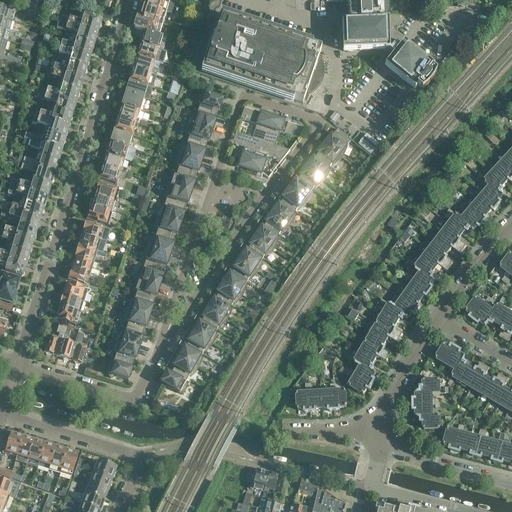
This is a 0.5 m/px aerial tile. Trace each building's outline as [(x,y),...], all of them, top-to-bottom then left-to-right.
[(39,0),(36,13),(46,16),(50,1),(45,0),(39,0)] [(143,0),(142,5),(167,13),(170,14),(172,15),(176,2),(167,0),(143,0)] [(358,0),(359,1),(348,1),(349,14),(349,21),(342,21),(343,51),(384,50),(389,50),(387,0),(358,0)] [(445,0),(437,0),(437,9),(449,8),(449,3),(445,3),(445,0)] [(465,8),(468,0),(466,0),(458,0),(457,5),(465,8)] [(55,3),(50,1),(46,16),(51,17),(55,3)] [(0,17),(12,21),(13,22),(18,7),(5,4),(0,2),(0,17)] [(144,6),(140,17),(163,24),(167,13),(142,5),(141,5),(144,6)] [(492,7),(488,5),(484,13),(492,18),(497,8),(493,5),(492,7)] [(102,18),(103,14),(89,10),(88,14),(102,18)] [(36,20),(38,14),(26,11),(25,16),(36,20)] [(104,12),(103,14),(102,18),(111,21),(113,16),(104,12)] [(197,22),(203,24),(206,14),(200,13),(197,22)] [(221,14),(213,37),(215,38),(211,50),(209,49),(201,73),(292,103),(293,101),(303,104),(307,92),(310,93),(313,91),(316,88),(318,85),(320,80),(322,74),(322,71),(322,67),(321,63),(317,62),(321,50),(311,47),(312,45),(221,14)] [(66,17),(64,23),(98,33),(99,28),(101,28),(102,25),(101,23),(101,21),(87,17),(85,16),(84,19),(83,19),(82,22),(66,17)] [(0,28),(9,31),(12,21),(0,17),(0,28)] [(134,29),(135,29),(145,32),(160,36),(163,24),(140,17),(138,17),(134,29)] [(66,31),(66,30),(78,34),(77,40),(94,45),(94,44),(96,43),(97,41),(96,39),(98,33),(64,23),(58,21),(56,28),(66,31)] [(0,28),(0,39),(2,40),(8,42),(11,32),(9,31),(0,28)] [(141,43),(141,45),(159,50),(159,49),(165,51),(167,44),(162,42),(163,37),(160,36),(145,32),(143,37),(141,38),(140,42),(141,43)] [(196,44),(198,36),(194,34),(190,36),(192,42),(196,44)] [(59,41),(57,47),(90,57),(92,51),(94,51),(95,48),(93,46),(94,45),(77,40),(75,46),(59,41)] [(385,67),(386,66),(396,74),(395,75),(396,76),(397,75),(405,81),(407,83),(406,84),(409,86),(415,90),(416,89),(419,91),(420,90),(421,91),(425,89),(428,86),(430,84),(432,82),(434,78),(436,73),(432,69),(434,67),(429,63),(403,42),(400,46),(397,45),(400,42),(398,41),(391,50),(389,50),(384,50),(385,52),(389,52),(393,55),(384,66),(385,67)] [(139,51),(137,57),(155,62),(159,50),(141,45),(141,46),(139,46),(138,50),(139,51)] [(90,57),(57,47),(56,52),(71,57),(70,63),(87,68),(87,67),(89,66),(90,63),(89,62),(90,57)] [(135,64),(133,69),(151,75),(154,76),(156,68),(154,68),(155,62),(137,57),(137,58),(135,59),(134,62),(135,64)] [(57,59),(53,71),(83,80),(85,75),(87,74),(87,71),(86,70),(87,68),(70,63),(57,59)] [(130,80),(129,81),(148,87),(151,75),(133,69),(132,74),(130,75),(129,79),(130,80)] [(83,80),(53,71),(51,77),(64,81),(62,87),(80,92),(80,91),(82,90),(82,87),(81,86),(83,80)] [(175,82),(177,83),(182,84),(184,78),(177,76),(175,82)] [(126,92),(126,94),(144,99),(149,101),(152,88),(148,87),(129,81),(128,86),(126,88),(125,91),(126,92)] [(179,94),(182,84),(177,83),(174,92),(179,94)] [(48,88),(46,95),(76,104),(77,98),(79,97),(80,95),(79,93),(80,92),(62,87),(60,92),(48,88)] [(176,102),(178,96),(168,93),(166,99),(176,102)] [(198,105),(196,110),(215,116),(218,109),(219,109),(222,101),(223,101),(202,94),(200,93),(198,95),(198,97),(196,100),(196,102),(196,104),(198,105)] [(124,100),(122,106),(140,111),(144,99),(126,94),(125,94),(124,95),(123,99),(124,100)] [(46,95),(44,100),(57,104),(55,110),(72,115),(72,114),(74,113),(75,110),(74,109),(76,104),(46,95)] [(118,117),(118,118),(136,124),(140,111),(122,106),(120,111),(119,112),(117,116),(118,117)] [(169,121),(173,109),(167,108),(163,119),(169,121)] [(175,108),(171,118),(177,121),(181,110),(175,108)] [(260,114),(244,108),(241,120),(257,125),(252,139),(260,141),(264,143),(272,117),(260,113),(260,114)] [(35,116),(39,118),(69,127),(70,122),(72,120),(73,118),(72,117),(72,115),(55,110),(53,116),(41,112),(36,112),(34,116),(35,116)] [(189,120),(187,124),(212,132),(215,124),(213,123),(215,116),(196,110),(195,115),(193,114),(192,115),(191,117),(189,120)] [(503,110),(496,117),(501,122),(509,114),(503,110)] [(33,122),(37,123),(50,127),(48,133),(65,138),(65,137),(67,136),(68,133),(67,132),(69,127),(39,118),(35,116),(33,122)] [(272,117),(264,143),(275,147),(280,133),(299,140),(307,129),(284,122),(284,121),(272,117)] [(116,124),(114,131),(132,136),(135,129),(137,129),(138,125),(136,124),(118,118),(118,119),(116,120),(115,123),(116,124)] [(187,136),(186,141),(205,147),(207,140),(209,140),(212,132),(187,124),(186,128),(185,132),(185,135),(187,136)] [(112,137),(110,143),(128,149),(143,153),(145,148),(130,144),(132,136),(114,131),(112,131),(111,135),(112,137)] [(26,139),(30,140),(61,150),(63,145),(65,144),(66,141),(65,140),(65,138),(48,133),(46,139),(43,138),(32,135),(25,133),(24,139),(26,139)] [(243,153),(238,167),(250,171),(260,141),(252,139),(236,133),(232,145),(245,149),(243,153)] [(324,135),(320,141),(342,159),(344,155),(345,153),(346,152),(346,150),(347,148),(346,147),(348,145),(333,133),(329,139),(324,135)] [(366,133),(358,143),(371,153),(379,144),(366,133)] [(25,145),(28,146),(42,151),(41,157),(58,162),(58,161),(60,160),(61,157),(59,156),(61,150),(30,140),(26,139),(25,145)] [(204,155),(203,154),(205,147),(186,141),(185,144),(182,145),(180,148),(178,151),(177,155),(201,163),(204,155)] [(260,141),(250,171),(261,175),(266,161),(265,161),(267,156),(282,161),(290,151),(275,147),(264,143),(260,141)] [(320,150),(315,156),(330,168),(332,165),(333,166),(335,165),(336,164),(338,163),(339,162),(342,159),(320,141),(315,146),(320,150)] [(107,154),(107,155),(125,160),(127,154),(142,158),(143,153),(128,149),(110,143),(109,148),(107,149),(106,153),(107,154)] [(474,158),(469,153),(464,160),(469,164),(474,158)] [(104,162),(103,167),(126,174),(127,170),(122,168),(125,160),(107,155),(106,157),(104,158),(103,161),(104,162)] [(175,166),(177,167),(175,172),(195,178),(197,171),(199,172),(201,163),(177,155),(176,159),(175,163),(175,164),(175,166)] [(306,158),(302,163),(324,181),(327,177),(326,177),(327,176),(328,174),(329,172),(329,170),(328,170),(330,168),(315,156),(311,161),(306,158)] [(19,163),(23,164),(54,174),(56,168),(58,167),(58,164),(57,163),(58,162),(41,157),(39,162),(35,161),(24,158),(21,157),(19,162),(19,163)] [(502,162),(500,165),(511,175),(511,161),(507,157),(502,162)] [(18,168),(21,169),(21,170),(32,173),(35,173),(34,180),(50,185),(51,184),(53,183),(53,180),(52,179),(54,174),(23,164),(19,163),(18,168)] [(302,173),(298,178),(313,190),(314,188),(315,188),(317,187),(319,186),(320,185),(321,184),(324,181),(302,163),(297,169),(302,173)] [(494,168),(491,172),(492,173),(506,185),(508,182),(509,181),(511,183),(511,182),(511,175),(500,165),(499,165),(496,169),(494,168)] [(126,174),(103,167),(101,173),(99,174),(98,177),(99,178),(97,184),(115,190),(117,182),(118,182),(119,178),(124,179),(126,174)] [(175,172),(174,177),(172,176),(171,178),(170,178),(168,182),(166,186),(191,194),(194,186),(192,186),(195,178),(175,172)] [(489,176),(485,181),(486,181),(487,183),(499,193),(500,195),(501,194),(504,191),(502,189),(506,185),(492,173),(491,172),(488,175),(489,176)] [(288,181),(284,186),(307,203),(309,200),(311,197),(311,195),(312,193),(311,192),(313,190),(298,178),(293,184),(288,181)] [(10,185),(18,187),(47,196),(49,191),(50,191),(51,188),(50,186),(50,185),(34,180),(32,186),(11,180),(10,185)] [(486,190),(483,194),(498,208),(502,204),(500,202),(504,197),(501,194),(500,195),(499,193),(487,183),(486,184),(485,184),(488,186),(485,189),(486,190)] [(8,191),(16,193),(23,195),(21,201),(43,208),(44,207),(46,206),(46,203),(45,202),(47,196),(18,187),(10,185),(8,191)] [(97,191),(95,197),(114,203),(115,203),(119,204),(124,206),(132,208),(134,209),(136,205),(126,201),(118,199),(121,192),(117,191),(103,186),(98,185),(98,186),(97,186),(96,189),(97,190),(96,191),(97,191)] [(167,198),(165,203),(184,209),(187,202),(188,203),(191,194),(166,186),(165,190),(165,194),(165,196),(165,198),(167,198)] [(285,196),(280,201),(296,213),(297,210),(298,211),(300,210),(302,209),(303,208),(304,206),(307,203),(284,186),(280,192),(285,196)] [(478,198),(475,202),(475,203),(489,214),(493,210),(495,211),(498,208),(483,194),(479,199),(478,198)] [(92,202),(90,206),(92,207),(92,208),(110,214),(112,214),(115,203),(114,203),(95,197),(93,202),(92,202)] [(7,209),(11,211),(40,220),(41,215),(43,214),(44,211),(43,210),(43,208),(21,201),(19,207),(12,205),(12,206),(8,205),(7,209)] [(271,204),(267,210),(290,226),(292,223),(293,221),(294,219),(295,218),(295,216),(294,215),(296,213),(280,201),(276,207),(271,204)] [(487,220),(485,219),(489,214),(475,203),(475,202),(471,206),(472,208),(469,212),(484,224),(487,220)] [(157,213),(156,217),(181,226),(183,217),(182,217),(184,209),(165,203),(163,208),(161,207),(160,209),(159,210),(158,212),(158,213),(157,213)] [(2,214),(9,216),(18,219),(16,225),(19,226),(36,231),(36,230),(38,230),(39,227),(38,226),(40,220),(11,211),(7,209),(4,208),(2,214)] [(88,214),(87,217),(88,218),(88,219),(92,220),(107,225),(108,225),(111,218),(112,214),(110,214),(92,208),(90,213),(89,214),(88,214)] [(423,210),(419,215),(426,220),(432,213),(426,209),(424,211),(423,210)] [(268,219),(264,225),(279,236),(281,233),(282,234),(283,233),(285,232),(286,231),(287,229),(288,229),(290,226),(267,210),(263,215),(268,219)] [(458,217),(474,231),(478,226),(480,228),(484,224),(469,212),(468,211),(465,214),(465,215),(463,215),(461,218),(459,216),(458,217)] [(395,226),(396,226),(400,221),(393,216),(389,221),(389,222),(395,226)] [(451,220),(448,224),(463,235),(466,231),(468,232),(471,229),(474,232),(474,231),(458,217),(455,216),(452,220),(451,220)] [(156,229),(155,234),(174,241),(176,233),(178,234),(181,226),(156,217),(155,222),(154,225),(154,227),(154,229),(156,229)] [(84,230),(82,235),(83,235),(101,240),(105,229),(102,229),(102,228),(101,228),(86,223),(86,225),(84,225),(83,229),(84,230)] [(446,230),(443,234),(464,250),(467,246),(459,240),(463,235),(448,224),(444,228),(446,230)] [(255,227),(250,233),(274,249),(276,246),(277,244),(277,242),(278,241),(278,239),(277,238),(279,236),(264,225),(259,231),(255,227)] [(0,231),(0,232),(3,234),(33,243),(34,238),(36,237),(37,234),(36,233),(36,231),(19,226),(17,232),(1,227),(0,231)] [(409,228),(405,233),(410,236),(413,231),(409,228)] [(0,238),(2,239),(2,240),(14,243),(12,249),(29,254),(31,253),(32,250),(31,249),(33,243),(3,234),(0,232),(0,238)] [(251,242),(247,248),(263,259),(264,257),(265,257),(267,256),(269,255),(270,254),(271,252),(271,253),(274,249),(250,233),(246,239),(251,242)] [(410,236),(405,233),(399,240),(405,245),(411,237),(410,236)] [(442,233),(435,242),(449,253),(453,248),(461,254),(464,250),(443,234),(442,233)] [(147,245),(145,248),(170,257),(173,248),(171,248),(174,241),(155,234),(153,239),(151,238),(150,240),(149,241),(147,245)] [(81,241),(79,246),(107,255),(108,251),(99,248),(101,240),(83,235),(82,235),(81,235),(79,240),(81,241)] [(435,242),(428,250),(444,262),(445,263),(450,267),(453,263),(448,259),(446,257),(446,256),(449,253),(435,242)] [(76,255),(76,257),(94,263),(96,256),(105,259),(107,255),(79,246),(77,251),(76,254),(76,255)] [(0,257),(25,266),(27,261),(29,260),(30,257),(29,256),(29,254),(12,249),(7,247),(5,253),(0,251),(0,257)] [(146,261),(144,265),(163,272),(166,265),(167,265),(170,257),(145,248),(144,253),(144,256),(144,258),(144,260),(146,261)] [(238,251),(234,257),(258,273),(260,269),(261,267),(261,266),(262,264),(262,262),(261,261),(263,259),(247,248),(243,254),(238,251)] [(423,255),(421,258),(422,259),(436,270),(438,266),(439,265),(442,268),(447,271),(450,267),(445,263),(444,262),(428,250),(425,255),(423,255)] [(511,273),(511,256),(511,255),(501,268),(502,269),(502,270),(505,273),(503,276),(505,277),(502,281),(505,283),(508,279),(510,277),(511,273)] [(0,264),(1,265),(0,269),(0,270),(5,272),(22,278),(22,277),(24,276),(25,273),(24,271),(25,266),(0,257),(0,264)] [(93,268),(94,263),(76,257),(75,258),(76,258),(74,262),(73,262),(71,267),(73,268),(72,269),(91,275),(93,268)] [(235,266),(231,272),(247,283),(249,280),(250,281),(251,280),(253,279),(255,276),(258,273),(234,257),(230,263),(235,266)] [(418,265),(416,268),(419,271),(429,279),(431,280),(432,279),(434,276),(432,275),(436,270),(422,259),(421,258),(417,263),(418,265)] [(137,276),(135,280),(160,288),(162,280),(161,279),(163,272),(144,265),(142,270),(141,270),(139,271),(138,272),(137,276)] [(91,275),(72,269),(71,274),(69,274),(68,278),(69,279),(69,280),(85,285),(87,286),(89,279),(99,282),(100,277),(91,275)] [(416,279),(414,281),(431,293),(433,289),(431,288),(435,282),(432,279),(431,280),(429,279),(419,271),(416,276),(417,277),(416,279)] [(222,275),(218,281),(242,296),(244,293),(245,291),(246,289),(246,288),(247,286),(245,285),(247,283),(231,272),(227,278),(222,275)] [(20,280),(0,273),(0,286),(16,292),(16,291),(18,290),(19,287),(18,285),(20,280)] [(271,281),(276,285),(279,279),(274,276),(271,281)] [(407,277),(405,280),(409,283),(409,286),(406,289),(407,290),(422,301),(425,296),(427,298),(431,293),(414,281),(411,279),(407,277)] [(492,287),(494,286),(495,283),(488,278),(485,282),(492,287)] [(135,292),(134,297),(153,303),(155,296),(157,296),(160,288),(135,280),(134,284),(133,287),(133,291),(135,292)] [(220,290),(216,296),(232,307),(233,304),(234,305),(237,302),(238,301),(240,300),(242,296),(218,281),(215,287),(220,290)] [(267,286),(273,290),(276,285),(271,281),(267,286)] [(65,293),(64,295),(85,302),(87,294),(88,293),(89,292),(90,291),(95,293),(96,289),(81,285),(80,288),(68,284),(66,289),(65,292),(65,293)] [(0,286),(0,302),(1,303),(1,301),(12,304),(14,299),(16,298),(17,295),(16,293),(16,292),(0,286)] [(399,291),(396,295),(401,299),(417,311),(420,307),(418,305),(422,301),(407,290),(406,289),(403,294),(399,291)] [(59,304),(60,306),(81,313),(85,302),(64,295),(62,301),(60,302),(59,304)] [(390,304),(389,305),(396,309),(403,314),(405,316),(405,317),(408,319),(412,314),(414,315),(417,311),(401,299),(396,295),(393,298),(397,301),(396,302),(398,303),(395,307),(390,304)] [(207,299),(203,305),(227,320),(229,317),(230,315),(231,311),(231,309),(230,309),(232,307),(216,296),(212,303),(207,299)] [(132,301),(130,301),(128,304),(126,307),(124,311),(149,319),(152,311),(150,310),(153,303),(134,297),(132,301)] [(471,319),(475,321),(492,300),(489,298),(486,301),(484,300),(482,302),(480,300),(479,301),(477,299),(467,312),(472,316),(471,318),(471,319)] [(492,300),(475,321),(479,325),(480,323),(485,327),(486,327),(489,323),(488,322),(490,320),(498,308),(492,304),(494,302),(492,300)] [(1,303),(0,305),(0,308),(12,312),(13,307),(1,303)] [(204,314),(200,321),(217,331),(218,328),(219,329),(221,328),(222,326),(225,324),(227,320),(203,305),(199,311),(204,314)] [(383,310),(381,314),(382,315),(397,324),(400,319),(403,320),(405,317),(405,316),(403,314),(396,309),(389,305),(389,306),(388,305),(385,310),(383,310)] [(81,313),(60,306),(60,307),(61,307),(60,310),(59,310),(58,314),(59,315),(57,319),(77,325),(78,322),(81,313)] [(488,322),(489,323),(493,325),(495,323),(500,326),(508,311),(500,306),(498,308),(490,320),(488,322)] [(123,322),(125,323),(123,328),(142,334),(145,327),(146,327),(149,319),(124,311),(123,315),(124,315),(123,319),(123,320),(123,322)] [(353,311),(349,317),(355,321),(358,315),(353,311)] [(511,313),(508,311),(500,326),(505,329),(499,337),(504,340),(511,326),(511,313)] [(256,316),(251,312),(248,317),(253,320),(256,316)] [(379,319),(377,323),(378,324),(378,325),(393,334),(394,335),(400,338),(403,334),(398,331),(394,329),(395,328),(397,324),(382,315),(381,314),(379,318),(379,319)] [(192,324),(188,330),(212,345),(214,341),(215,339),(216,336),(216,334),(215,333),(217,331),(200,321),(197,327),(192,324)] [(59,334),(58,339),(51,337),(48,346),(47,346),(45,353),(47,354),(46,355),(51,356),(51,355),(58,357),(68,326),(59,324),(57,333),(59,334)] [(376,325),(371,333),(386,343),(388,339),(389,338),(392,340),(398,343),(400,338),(394,335),(393,334),(378,325),(377,326),(376,325)] [(68,326),(58,357),(64,359),(63,360),(68,362),(68,360),(70,361),(75,344),(68,342),(70,337),(69,336),(72,327),(68,326)] [(352,331),(343,326),(340,330),(344,332),(349,336),(352,331)] [(100,331),(99,330),(97,337),(114,342),(139,350),(142,342),(140,341),(142,334),(123,328),(121,333),(118,334),(116,335),(114,335),(112,335),(110,335),(108,335),(106,334),(105,334),(101,332),(100,331)] [(189,339),(186,345),(202,355),(204,353),(205,353),(206,352),(207,351),(209,349),(210,348),(212,345),(188,330),(184,336),(189,339)] [(75,344),(70,361),(76,363),(75,364),(79,365),(80,364),(81,364),(82,361),(88,363),(95,341),(89,340),(87,345),(82,344),(84,336),(78,333),(75,344)] [(371,333),(366,342),(367,343),(382,353),(383,354),(389,357),(392,353),(387,349),(383,348),(384,347),(386,343),(371,333)] [(114,354),(113,359),(132,365),(134,358),(136,359),(139,350),(114,342),(113,346),(112,350),(112,351),(112,353),(114,354)] [(361,348),(359,352),(375,361),(377,358),(378,357),(381,359),(386,362),(389,357),(383,354),(382,353),(367,343),(365,348),(361,348)] [(177,349),(173,355),(198,369),(200,365),(200,364),(201,362),(201,360),(202,358),(201,357),(202,355),(186,345),(182,352),(177,349)] [(437,359),(447,366),(457,349),(452,347),(451,349),(445,345),(437,359)] [(457,349),(447,366),(452,368),(451,370),(455,373),(462,361),(463,362),(466,358),(460,354),(461,352),(457,349)] [(350,357),(348,359),(355,363),(356,364),(357,363),(362,367),(369,371),(372,372),(372,371),(374,368),(372,366),(375,361),(359,352),(356,357),(358,359),(357,360),(354,358),(354,359),(350,357)] [(196,372),(198,369),(173,355),(170,361),(175,364),(171,370),(188,380),(189,377),(190,378),(192,376),(193,375),(195,374),(196,372)] [(132,365),(113,359),(111,364),(109,363),(108,365),(107,367),(106,370),(106,372),(106,374),(109,375),(109,377),(109,379),(111,380),(113,380),(114,379),(115,377),(128,382),(129,381),(131,373),(130,372),(132,365)] [(462,361),(455,373),(453,377),(458,380),(457,382),(461,385),(470,369),(465,366),(467,364),(463,362),(462,361)] [(470,369),(461,385),(465,387),(467,386),(472,389),(485,366),(480,364),(475,372),(470,369)] [(359,371),(356,376),(372,386),(375,381),(373,380),(376,374),(372,371),(372,372),(369,371),(362,367),(361,366),(360,365),(357,370),(359,371)] [(485,366),(472,389),(481,394),(489,380),(484,377),(489,369),(485,366)] [(342,368),(339,372),(350,378),(353,379),(350,384),(351,384),(350,387),(364,395),(364,394),(367,389),(370,390),(372,386),(355,375),(353,374),(349,372),(345,370),(342,368)] [(444,371),(437,368),(435,372),(441,376),(444,371)] [(188,380),(171,370),(168,377),(165,375),(161,384),(167,387),(174,391),(182,395),(183,394),(184,392),(186,389),(187,387),(187,385),(185,384),(188,380)] [(489,380),(481,394),(491,400),(505,377),(500,374),(494,383),(489,380)] [(505,377),(491,400),(501,406),(509,391),(504,388),(509,380),(505,377)] [(421,389),(421,394),(434,393),(441,393),(441,384),(440,384),(440,382),(423,382),(424,389),(421,389)] [(329,391),(322,392),(323,409),(329,409),(329,411),(335,411),(333,385),(330,385),(331,389),(329,389),(329,391)] [(336,385),(333,385),(335,411),(340,411),(340,408),(347,408),(346,392),(343,392),(343,390),(339,391),(338,389),(337,389),(336,385)] [(511,393),(509,391),(501,406),(500,407),(509,413),(511,407),(511,393)] [(300,394),(297,394),(298,411),(305,410),(306,413),(311,412),(310,392),(304,393),(300,393),(300,394)] [(314,392),(310,392),(311,412),(316,412),(316,410),(323,409),(322,392),(314,392)] [(414,401),(414,406),(434,405),(440,405),(440,403),(436,403),(436,401),(434,401),(434,393),(421,394),(416,394),(416,401),(414,401)] [(434,405),(414,406),(414,411),(417,411),(417,418),(421,418),(434,418),(434,405)] [(434,418),(421,418),(421,423),(424,423),(424,430),(440,430),(440,426),(442,426),(441,418),(439,419),(439,417),(434,418)] [(452,430),(452,431),(449,431),(445,446),(451,448),(450,451),(455,452),(461,432),(452,430)] [(461,432),(455,452),(460,453),(461,451),(467,452),(471,435),(471,434),(467,433),(466,434),(461,432)] [(4,446),(2,453),(5,454),(10,456),(10,455),(17,457),(23,438),(22,438),(23,436),(16,434),(16,436),(11,434),(7,447),(4,446)] [(471,435),(467,452),(472,454),(472,456),(477,458),(481,441),(482,438),(481,438),(476,437),(476,436),(471,434),(471,435)] [(492,441),(488,458),(494,460),(493,462),(498,463),(502,447),(505,435),(501,434),(499,443),(497,442),(497,441),(493,440),(492,441)] [(502,447),(498,463),(503,465),(504,462),(510,464),(511,455),(511,445),(510,445),(510,441),(507,440),(508,436),(505,435),(502,447)] [(17,457),(15,462),(26,465),(28,460),(34,441),(23,438),(17,457)] [(481,441),(477,458),(482,459),(482,457),(488,458),(492,441),(493,440),(488,439),(487,440),(482,438),(481,441)] [(28,460),(26,465),(31,466),(31,467),(37,469),(38,467),(39,464),(45,445),(34,441),(28,460)] [(39,464),(38,467),(49,470),(50,467),(56,449),(56,448),(45,445),(39,464)] [(50,467),(49,470),(60,474),(61,471),(67,452),(56,448),(56,449),(50,467)] [(61,471),(60,474),(71,478),(72,473),(78,455),(77,455),(73,454),(74,452),(67,450),(67,452),(61,471)] [(93,472),(94,473),(112,479),(112,478),(114,479),(116,474),(114,473),(116,469),(97,461),(96,464),(93,472)] [(82,467),(77,465),(74,477),(79,478),(82,467)] [(0,475),(10,479),(12,472),(0,468),(0,475)] [(255,481),(255,482),(256,482),(255,487),(258,488),(257,488),(264,490),(266,484),(267,484),(270,474),(256,470),(253,480),(255,481)] [(23,476),(12,472),(10,479),(21,482),(23,476)] [(89,483),(90,483),(109,490),(111,485),(110,484),(112,479),(94,473),(93,472),(89,483)] [(266,484),(264,490),(275,493),(279,476),(270,474),(267,484),(266,484)] [(275,493),(274,494),(288,497),(292,479),(279,476),(275,493)] [(301,480),(297,496),(295,507),(304,509),(305,504),(301,503),(303,497),(307,498),(311,483),(301,480)] [(0,481),(0,494),(8,497),(12,488),(13,488),(14,486),(0,481)] [(90,483),(86,494),(104,501),(106,496),(107,496),(109,490),(90,483)] [(311,483),(307,498),(310,499),(308,509),(313,511),(315,500),(317,494),(319,485),(311,483)] [(0,506),(4,508),(8,497),(0,494),(0,506)] [(86,494),(82,504),(101,511),(103,506),(102,505),(104,501),(86,494)] [(252,496),(246,494),(242,506),(249,508),(252,496)] [(312,511),(320,511),(323,499),(324,497),(324,496),(317,494),(315,500),(312,511)] [(48,496),(45,502),(51,504),(54,498),(48,496)] [(323,499),(320,511),(330,511),(333,504),(334,502),(330,501),(330,499),(324,497),(323,499)] [(259,509),(266,510),(272,511),(279,511),(281,506),(280,506),(281,503),(272,501),(262,499),(259,509)] [(48,511),(51,504),(45,502),(41,511),(48,511)] [(333,504),(330,511),(343,511),(345,507),(343,506),(344,505),(342,503),(340,503),(338,503),(334,502),(333,504)]
